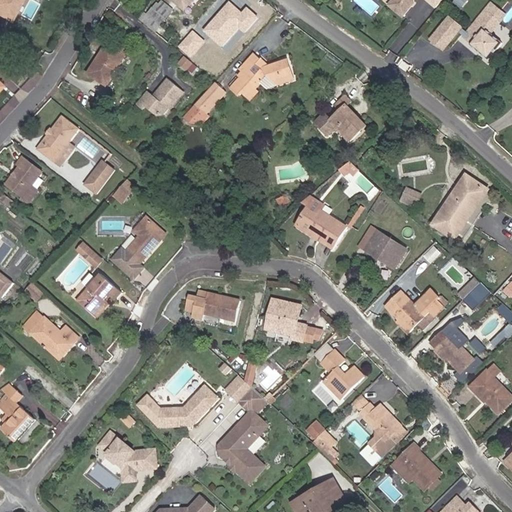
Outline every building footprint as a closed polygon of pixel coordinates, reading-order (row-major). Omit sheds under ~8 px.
[(0,0),(0,14),(8,19),(19,0),(0,0)] [(127,9),(132,2),(129,0),(123,0),(120,4),(127,9)] [(155,0),(142,20),(158,32),(175,9),(162,0),(155,0)] [(173,0),(186,10),(193,0),(173,0)] [(403,17),(412,6),(410,5),(412,3),(415,3),(414,0),(394,0),(390,6),(403,17)] [(461,8),(467,0),(456,0),(454,3),(461,8)] [(487,59),(500,44),(488,33),(482,29),(497,11),(488,5),(462,36),(470,43),(469,44),(487,59)] [(497,11),(482,29),(488,33),(502,16),(497,11)] [(463,25),(449,14),(437,29),(450,40),(463,25)] [(442,50),(450,40),(437,29),(429,38),(442,50)] [(111,46),(127,56),(133,45),(118,35),(111,46)] [(102,60),(111,46),(108,44),(99,59),(102,60)] [(117,71),(127,56),(111,46),(102,60),(99,59),(89,75),(105,84),(114,69),(117,71)] [(252,100),(260,91),(257,89),(262,84),(263,85),(269,78),(274,82),(293,76),(288,61),(269,67),(255,54),(241,70),(244,72),(240,76),(243,78),(232,90),(240,97),(244,93),(252,100)] [(188,69),(193,63),(185,57),(180,63),(188,69)] [(108,86),(117,71),(114,69),(105,84),(108,86)] [(294,80),(293,76),(274,82),(269,78),(263,85),(267,89),(294,80)] [(170,110),(185,92),(169,79),(155,96),(149,91),(139,105),(145,110),(148,107),(159,116),(163,115),(169,108),(170,110)] [(207,113),(226,91),(216,82),(185,117),(192,124),(202,125),(210,116),(207,113)] [(352,142),(368,127),(348,106),(352,102),(347,96),(336,106),(342,111),(332,121),(326,114),(316,123),(329,136),(338,128),(352,142)] [(59,157),(81,130),(63,116),(53,129),(48,135),(42,143),(44,145),(40,151),(52,161),(57,155),(59,157)] [(33,186),(43,173),(24,158),(18,165),(21,167),(7,185),(23,197),(22,199),(28,204),(38,191),(33,186)] [(95,173),(97,174),(107,164),(105,162),(95,173)] [(346,175),(351,172),(355,176),(360,170),(351,162),(341,169),(346,175)] [(95,173),(85,184),(96,195),(116,172),(107,164),(97,174),(95,173)] [(456,239),(489,190),(467,176),(434,225),(456,239)] [(125,201),(137,188),(128,180),(117,193),(125,201)] [(420,200),(422,194),(408,188),(406,194),(420,200)] [(462,243),(494,194),(489,190),(456,239),(462,243)] [(125,201),(117,193),(115,195),(123,203),(125,201)] [(417,208),(420,200),(406,194),(402,202),(417,208)] [(11,201),(4,195),(0,200),(7,205),(11,201)] [(290,202),(287,195),(281,198),(285,204),(290,202)] [(310,206),(315,199),(311,196),(304,203),(310,206)] [(321,211),(325,205),(315,199),(310,206),(309,208),(319,215),(321,211)] [(351,229),(366,208),(362,206),(348,227),(351,229)] [(336,247),(348,227),(321,211),(319,215),(309,208),(297,226),(312,235),(314,233),(336,247)] [(135,231),(140,236),(126,252),(123,249),(111,262),(125,274),(136,261),(140,264),(167,234),(147,217),(135,231)] [(397,266),(408,250),(372,227),(360,246),(385,263),(387,260),(397,266)] [(336,247),(314,233),(312,235),(335,249),(336,247)] [(102,260),(83,243),(78,250),(96,266),(102,260)] [(397,266),(387,260),(385,263),(396,269),(397,266)] [(140,264),(136,261),(125,274),(134,282),(146,270),(140,264)] [(0,295),(3,298),(15,283),(0,271),(0,282),(2,284),(0,287),(0,295)] [(95,315),(108,301),(106,300),(110,296),(112,297),(117,301),(124,293),(102,274),(78,301),(95,315)] [(476,288),(481,284),(476,279),(468,287),(473,292),(476,288)] [(38,302),(45,295),(33,284),(26,291),(38,302)] [(465,299),(473,292),(468,287),(460,295),(465,299)] [(488,294),(480,287),(477,289),(485,296),(488,294)] [(475,311),(487,299),(485,296),(477,289),(476,288),(473,292),(465,300),(475,311)] [(418,325),(431,312),(436,317),(445,307),(439,301),(441,299),(432,289),(416,305),(402,291),(386,307),(399,320),(411,332),(418,325)] [(237,321),(242,301),(208,293),(204,311),(221,315),(220,317),(237,321)] [(302,306),(274,300),(267,330),(294,336),(293,339),(305,342),(305,341),(308,328),(309,326),(299,324),(295,323),(296,316),(300,316),(302,306)] [(98,318),(111,304),(108,301),(95,315),(98,318)] [(74,344),(80,338),(67,327),(62,332),(39,312),(25,328),(47,347),(50,347),(61,356),(72,343),(74,344)] [(422,330),(436,317),(431,312),(418,325),(422,330)] [(411,332),(399,320),(397,322),(409,335),(411,332)] [(457,331),(452,325),(446,331),(452,337),(457,331)] [(308,328),(305,341),(313,342),(316,329),(308,328)] [(462,373),(475,360),(452,337),(446,331),(445,330),(432,343),(437,349),(436,350),(446,360),(447,358),(450,361),(462,373)] [(472,345),(483,352),(488,345),(477,338),(472,345)] [(61,360),(74,344),(72,343),(61,356),(50,347),(47,347),(61,360)] [(322,361),(335,349),(329,343),(316,354),(322,361)] [(343,400),(366,377),(355,366),(346,375),(339,368),(346,361),(335,350),(322,363),(333,373),(325,381),(343,400)] [(253,388),(260,358),(251,356),(246,381),(253,388)] [(507,378),(495,365),(488,371),(501,384),(507,378)] [(274,368),(261,384),(269,390),(282,375),(274,368)] [(500,414),(511,401),(511,395),(501,384),(488,371),(472,386),(477,392),(476,393),(484,402),(485,400),(500,414)] [(241,401),(253,388),(246,381),(240,376),(227,391),(239,403),(241,401)] [(8,396),(15,388),(11,384),(2,390),(8,396)] [(146,396),(137,406),(160,428),(194,427),(221,399),(206,385),(185,408),(159,409),(146,396)] [(16,442),(37,420),(18,403),(24,396),(15,388),(8,396),(0,404),(0,407),(8,416),(12,419),(7,425),(2,430),(16,442)] [(255,408),(264,398),(253,388),(241,401),(251,409),(252,408),(255,408)] [(354,403),(359,409),(367,401),(361,396),(354,403)] [(260,412),(269,403),(264,398),(255,408),(260,412)] [(359,409),(362,412),(370,404),(367,401),(359,409)] [(377,438),(370,445),(382,458),(408,432),(381,404),(376,409),(371,404),(370,404),(362,412),(361,413),(377,431),(377,438)] [(318,418),(320,410),(314,408),(311,416),(318,418)] [(248,449),(270,426),(253,410),(221,445),(221,452),(232,463),(231,465),(252,484),(267,467),(248,449)] [(136,422),(127,413),(122,419),(131,428),(136,422)] [(7,425),(12,419),(8,416),(3,421),(7,425)] [(118,443),(121,439),(112,432),(109,436),(118,443)] [(326,432),(316,443),(334,460),(339,454),(332,447),(337,443),(326,432)] [(136,452),(121,439),(118,443),(109,436),(101,446),(110,453),(108,455),(108,458),(115,464),(119,463),(123,467),(124,476),(138,474),(137,471),(137,467),(142,467),(142,470),(158,468),(156,449),(136,452)] [(438,479),(442,475),(420,452),(421,451),(415,445),(398,461),(403,466),(414,477),(427,490),(431,486),(438,479)] [(414,477),(403,466),(401,469),(412,480),(414,477)] [(434,489),(441,482),(438,479),(431,486),(434,489)] [(331,511),(340,511),(349,507),(334,481),(294,504),(298,511),(327,511),(331,510),(331,511)] [(212,511),(215,509),(202,497),(191,509),(162,510),(159,511),(212,511)] [(446,509),(442,511),(479,511),(471,503),(468,507),(467,508),(463,504),(464,503),(458,497),(445,508),(446,509)]
